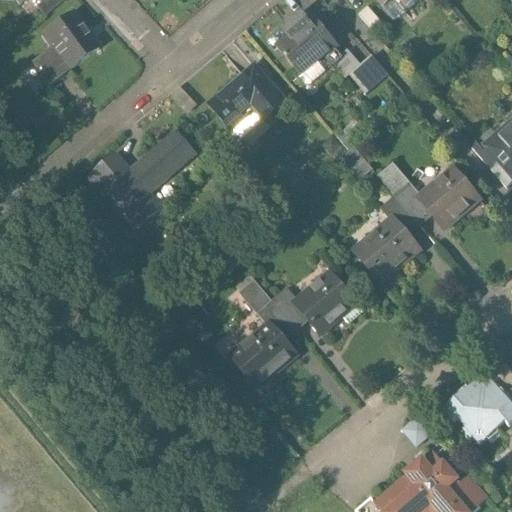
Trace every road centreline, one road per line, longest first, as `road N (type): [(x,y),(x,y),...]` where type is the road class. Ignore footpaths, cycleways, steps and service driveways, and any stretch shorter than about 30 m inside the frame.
road 1 (residential): [(511,302),(247,511)]
road 2 (track): [(0,383),(110,511)]
road 3 (residential): [(177,60),(55,167)]
